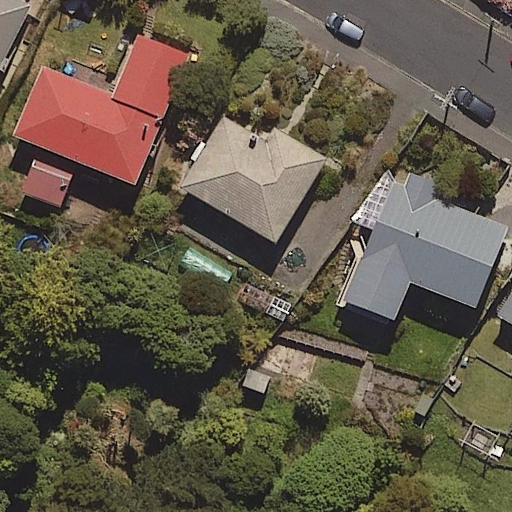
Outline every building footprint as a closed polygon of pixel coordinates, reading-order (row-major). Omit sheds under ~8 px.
[(17,0),(0,0),(0,55),(27,5),(17,0)] [(40,61),(13,128),(34,137),(17,178),(59,195),(76,154),(134,178),(186,52),(137,31),(112,90),(40,61)] [(258,132),(222,110),(180,180),(274,236),(323,155),(265,120),(258,132)] [(443,184),(397,165),(344,292),(392,312),(408,274),(473,301),(506,222),(439,194),(443,184)] [(511,286),(498,310),(511,318),(511,286)]
